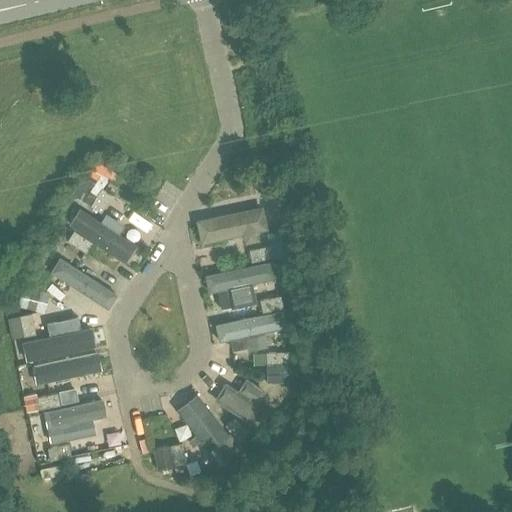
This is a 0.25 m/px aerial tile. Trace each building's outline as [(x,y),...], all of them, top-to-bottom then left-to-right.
[(97,196),(79,183),(72,194),(90,207),(97,196)] [(97,196),(90,207),(100,213),(112,196),(102,189),(101,189),(97,196)] [(195,221),(199,243),(266,230),(261,207),(195,221)] [(136,249),(80,213),(71,227),(127,263),(136,249)] [(267,233),(269,246),(272,258),(284,255),(298,252),(292,228),(267,233)] [(67,241),(85,253),(86,251),(91,243),(92,243),(74,231),(73,232),(68,240),(67,241)] [(272,258),(269,246),(249,250),(251,262),(272,258)] [(121,297),(63,257),(50,276),(108,316),(121,297)] [(209,294),(277,284),(275,267),(206,277),(209,294)] [(292,275),(281,277),(285,296),(295,294),(292,275)] [(23,286),(18,306),(43,312),(48,292),(23,286)] [(281,297),(280,296),(260,301),(262,312),(283,308),(281,297)] [(225,356),(291,341),(285,313),(218,328),(225,356)] [(35,334),(31,314),(19,316),(24,337),(35,334)] [(99,351),(95,329),(26,343),(30,365),(99,351)] [(287,352),(266,353),(266,365),(287,364),(287,352)] [(109,359),(36,374),(41,397),(57,393),(113,382),(109,359)] [(295,380),(294,364),(287,364),(266,365),(267,381),(295,380)] [(228,389),(219,407),(252,421),(260,404),(228,389)] [(60,405),(57,393),(41,397),(37,398),(39,409),(60,405)] [(36,394),(24,397),(27,412),(39,409),(37,398),(36,394)] [(215,454),(231,439),(195,398),(178,413),(215,454)] [(106,403),(45,414),(49,431),(109,419),(106,403)] [(230,422),(225,426),(238,443),(248,435),(247,435),(235,418),(230,422)] [(186,464),(182,443),(170,446),(174,466),(186,464)] [(71,456),(68,444),(47,449),(48,450),(49,459),(50,460),(71,456)] [(174,466),(170,446),(153,449),(157,470),(174,466)] [(92,483),(90,474),(76,477),(78,486),(92,483)]
